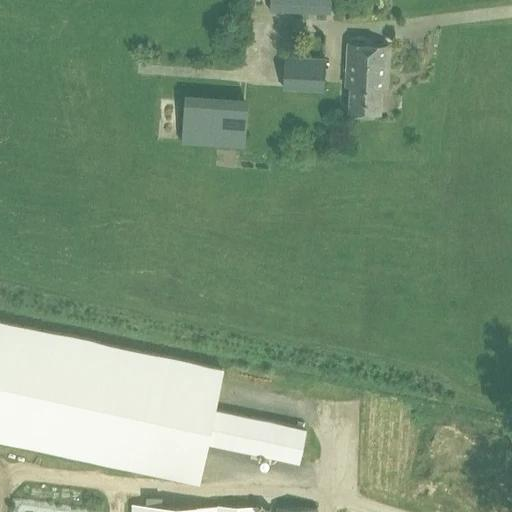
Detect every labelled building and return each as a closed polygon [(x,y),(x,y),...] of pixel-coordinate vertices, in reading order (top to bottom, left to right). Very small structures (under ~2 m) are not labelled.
[(271,0),(271,11),(331,13),(331,0),(271,0)] [(349,108),(380,111),(382,86),(388,87),(391,46),(350,43),(347,86),(351,86),(349,108)] [(323,91),(324,76),(325,60),(286,56),(283,86),(323,91)] [(183,142),(245,146),(248,96),(188,91),(183,142)] [(213,408),(222,368),(0,320),(0,439),(198,481),(206,441),(298,461),(306,427),(213,408)] [(334,427),(332,469),(344,470),(343,495),(359,495),(361,429),(334,427)] [(115,511),(152,511),(153,501),(116,499),(115,511)]
